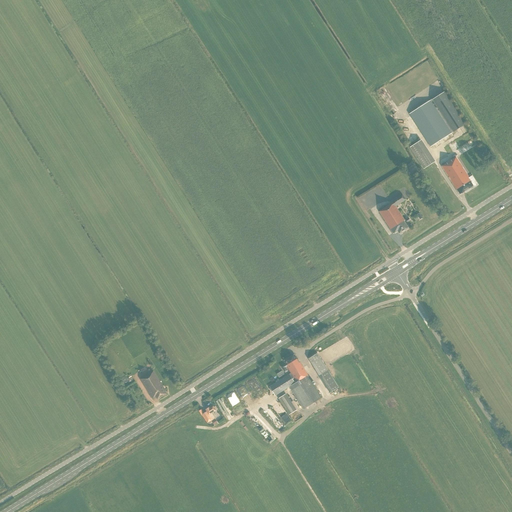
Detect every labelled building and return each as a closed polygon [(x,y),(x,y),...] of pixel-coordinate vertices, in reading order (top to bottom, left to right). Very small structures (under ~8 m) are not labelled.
[(465,124),(444,92),(432,100),(453,132),(465,124)] [(410,114),(430,146),(452,132),(431,100),(410,114)] [(426,153),(412,133),(404,140),(424,169),(434,162),(427,152),(426,153)] [(442,166),(460,194),(473,186),(456,157),(442,166)] [(443,188),(442,186),(439,188),(440,190),(438,191),(443,199),(448,196),(443,188)] [(397,231),(399,233),(408,227),(404,221),(405,220),(395,206),(405,199),(402,194),(391,201),(392,202),(379,211),(393,234),(397,231)] [(337,385),(316,351),(308,356),(328,391),(337,385)] [(289,386),(292,390),(304,409),(322,397),(310,378),(307,375),(308,375),(297,357),(295,354),(284,361),(285,364),(281,366),(283,369),(287,366),(291,373),(270,386),(275,395),(289,386)] [(156,396),(157,398),(166,393),(164,391),(165,390),(153,371),(140,379),(152,398),(156,396)] [(243,393),(243,392),(245,391),(242,383),(237,385),(241,394),(243,393)] [(295,408),(285,392),(277,397),(287,413),(295,408)] [(206,409),(207,411),(202,414),(203,415),(202,415),(207,423),(215,418),(211,413),(218,409),(216,406),(214,407),(213,406),(210,408),(209,407),(206,409)] [(272,439),(258,418),(252,422),(267,442),(272,439)]
